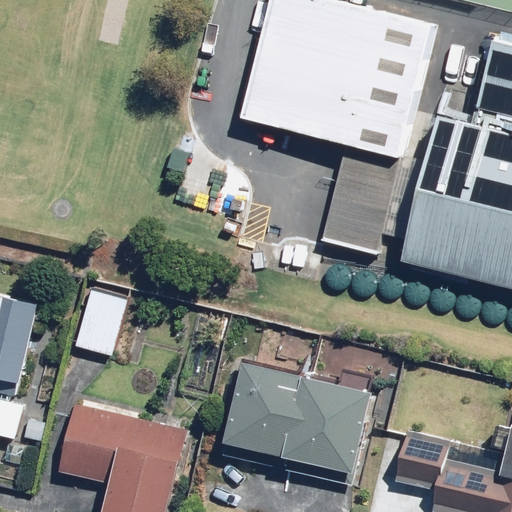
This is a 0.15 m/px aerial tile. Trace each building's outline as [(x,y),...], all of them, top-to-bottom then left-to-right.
[(440,22),(347,0),(277,0),(250,115),(352,140),(328,235),(384,249),(440,22)] [(468,118),(451,113),(415,262),(511,285),(511,36),(507,35),(485,122),(468,118)] [(349,265),(347,262),(343,259),(339,258),(334,258),(330,259),(327,262),(325,265),(323,269),(324,273),(325,278),(328,281),(332,283),(336,284),(341,284),(345,282),(348,278),(350,274),(350,270),(349,265)] [(379,273),(377,269),(373,267),(369,265),(365,265),(361,267),(358,269),(355,273),(354,277),(355,281),(356,284),(359,288),(362,290),(367,291),(371,290),(374,289),(375,288),(378,285),(380,281),(380,277),(379,273)] [(406,275),(403,271),(400,269),(396,267),(392,267),(388,269),(385,271),(382,275),(381,278),(381,283),(383,286),(386,290),(389,292),(393,293),(398,292),(402,290),(405,287),(406,283),(407,279),(406,275)] [(433,281),(431,277),(427,275),(423,273),(419,274),(415,275),(412,277),(410,281),(408,285),(409,289),(410,292),(413,296),(416,298),(421,299),(425,298),(429,296),(432,293),(434,289),(434,285),(433,281)] [(459,287),(456,283),(453,281),(449,279),(445,279),(441,281),(438,283),(435,287),(434,291),(434,295),(436,298),(438,302),(442,304),(446,305),(451,304),(454,302),(457,299),(459,295),(460,291),(459,287)] [(132,291),(94,282),(79,344),(118,353),(132,291)] [(484,293),(481,290),(478,287),(474,286),(470,286),(466,287),(463,290),(460,293),(459,297),(459,301),(461,305),(464,308),(467,310),(471,311),(476,311),(480,309),(483,306),(484,302),(485,297),(484,293)] [(0,384),(27,390),(45,298),(0,288),(0,384)] [(509,300),(506,296),(503,294),(499,292),(495,292),(491,294),(488,296),(485,300),(484,303),(484,307),(486,311),(488,315),(492,317),(496,318),(501,317),(505,315),(508,312),(509,308),(510,304),(509,300)] [(224,405),(241,409),(230,458),(356,488),(379,390),(253,360),(250,372),(233,368),(224,405)] [(28,403),(0,396),(0,430),(20,435),(28,403)] [(81,402),(63,471),(121,486),(114,511),(172,511),(193,430),(81,402)] [(511,511),(511,457),(510,468),(454,458),(458,437),(411,428),(401,483),(441,490),(437,511),(511,511)]
